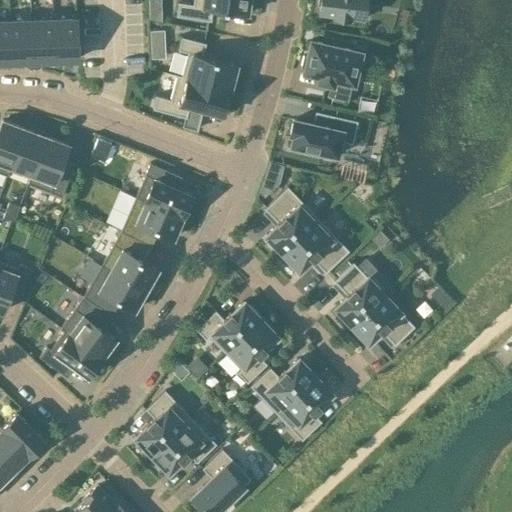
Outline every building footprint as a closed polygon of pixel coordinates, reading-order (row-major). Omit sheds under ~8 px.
[(252,0),(193,0),(193,3),(178,1),(176,15),(211,20),(212,8),(247,13),(249,3),(252,4),(252,0)] [(349,17),(350,14),(367,17),(369,0),(318,0),(318,4),(320,4),(319,11),(334,13),(334,15),(349,17)] [(150,8),(150,17),(162,19),(162,8),(150,8)] [(32,60),(54,59),(52,19),(31,20),(32,60)] [(76,19),(52,19),(54,59),(78,58),(76,19)] [(32,60),(31,20),(9,21),(11,60),(32,60)] [(9,21),(0,21),(0,60),(11,60),(9,21)] [(152,43),(164,42),(163,30),(151,31),(152,43)] [(177,74),(176,74),(230,89),(230,86),(234,86),(238,72),(234,71),(236,63),(203,54),(206,42),(181,36),(178,49),(187,52),(181,75),(177,74)] [(360,51),(311,40),(307,55),(303,54),(300,67),(304,67),(303,71),(319,75),(318,80),(331,83),(328,95),(347,99),(351,82),(353,82),(360,51)] [(230,89),(176,74),(170,98),(156,95),(153,108),(186,117),(184,125),(197,129),(202,108),(223,114),(230,89)] [(293,118),(289,133),(293,134),(291,144),(318,150),(317,154),(332,157),(333,153),(337,154),(340,139),(352,142),(357,120),(333,115),(331,126),(293,118)] [(0,172),(6,175),(24,127),(2,119),(0,124),(0,172)] [(27,182),(28,183),(46,135),(44,134),(45,132),(34,128),(34,131),(24,127),(6,175),(7,175),(11,166),(13,167),(28,172),(30,173),(27,182)] [(68,143),(46,135),(28,183),(62,195),(71,170),(59,166),(68,143)] [(103,159),(110,142),(97,138),(91,154),(103,159)] [(135,195),(185,217),(191,204),(187,203),(192,193),(170,184),(175,172),(150,162),(135,195)] [(264,178),(259,191),(264,196),(279,181),(264,178)] [(280,254),(318,218),(287,185),(264,207),(278,222),(266,234),(269,238),(267,240),(280,254)] [(135,195),(120,230),(144,242),(151,227),(173,237),(177,227),(180,228),(185,217),(135,195)] [(17,213),(20,205),(8,201),(6,209),(17,213)] [(6,209),(3,216),(14,221),(17,213),(6,209)] [(318,218),(280,254),(293,267),(296,265),(299,269),(311,257),(326,272),(349,250),(318,218)] [(144,243),(144,242),(120,230),(120,231),(101,263),(149,290),(155,279),(152,277),(157,268),(137,256),(144,243)] [(0,310),(2,311),(10,289),(22,293),(31,268),(19,263),(18,268),(0,260),(0,310)] [(349,326),(383,293),(353,261),(333,280),(347,294),(335,306),(338,310),(336,312),(349,326)] [(83,296),(105,311),(113,297),(134,309),(139,300),(142,301),(149,290),(101,263),(83,296)] [(383,293),(349,326),(363,340),(365,338),(368,341),(381,329),(395,344),(414,325),(383,293)] [(105,311),(83,296),(82,296),(60,326),(104,359),(112,348),(109,346),(115,338),(96,323),(105,311)] [(448,298),(441,305),(445,309),(452,302),(448,298)] [(209,335),(225,352),(262,316),(249,302),(247,304),(244,300),(231,312),(230,311),(223,318),(215,309),(196,328),(206,339),(209,335)] [(276,329),(262,316),(225,352),(240,368),(237,371),(247,382),(267,363),(259,355),(266,348),(264,347),(277,335),(273,332),(276,329)] [(39,356),(60,372),(68,361),(68,362),(87,376),(94,367),(96,369),(104,359),(60,326),(60,327),(64,330),(50,348),(46,345),(39,356)] [(275,411),(276,412),(315,375),(298,357),(286,369),(284,368),(278,374),(270,366),(250,385),(275,411)] [(315,375),(276,412),(301,439),(321,420),(313,412),(320,405),(319,404),(331,392),(315,375)] [(135,436),(152,453),(191,416),(165,389),(145,408),(153,416),(146,423),(147,424),(135,436)] [(17,411),(1,427),(28,455),(44,439),(17,411)] [(216,443),(191,416),(152,453),(168,471),(181,459),(182,460),(189,453),(196,462),(216,443)] [(0,457),(12,470),(28,455),(1,427),(0,427),(0,457)] [(234,493),(237,491),(251,477),(222,448),(202,467),(211,477),(192,495),(207,511),(214,511),(220,506),(223,509),(236,496),(234,493)] [(0,485),(7,479),(5,477),(12,470),(0,457),(0,485)] [(84,497),(86,499),(73,511),(127,511),(117,501),(114,498),(112,500),(97,484),(84,497)]
